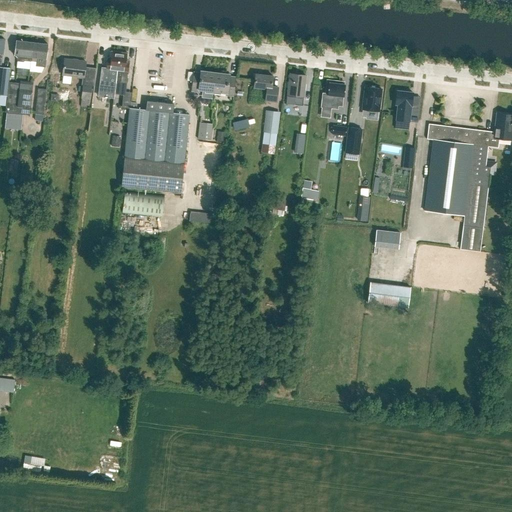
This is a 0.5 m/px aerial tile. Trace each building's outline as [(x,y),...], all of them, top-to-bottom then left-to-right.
[(30,61),(33,43),(16,41),(14,56),(15,56),(18,61),(23,62),(24,61),(27,57),(31,58),(30,61)] [(48,44),(33,43),(30,61),(37,62),(36,66),(43,67),(44,67),(45,59),(46,59),(48,44)] [(116,82),(119,53),(110,52),(109,57),(111,57),(111,59),(107,58),(106,69),(101,68),(99,89),(107,90),(108,84),(115,85),(116,82)] [(119,53),(116,82),(120,83),(118,95),(125,96),(128,71),(129,61),(126,60),(127,59),(128,59),(128,54),(119,53)] [(93,89),(96,71),(84,70),(85,62),(64,59),(62,75),(84,78),(83,86),(84,86),(82,101),(89,102),(91,89),(93,89)] [(23,62),(18,61),(17,68),(30,70),(30,61),(24,61),(23,62)] [(30,61),(30,70),(29,72),(41,73),(43,67),(36,66),(37,62),(30,61)] [(0,95),(7,96),(10,68),(0,67),(0,95)] [(212,99),(213,92),(215,73),(201,71),(200,73),(194,73),(192,91),(199,92),(199,90),(203,90),(203,96),(204,98),(212,99)] [(229,77),(229,75),(215,73),(213,92),(226,93),(226,95),(233,96),(235,78),(229,77)] [(275,101),(277,90),(271,89),(273,76),(255,74),(254,88),(267,89),(266,100),(275,101)] [(302,106),(306,76),(290,74),(287,96),(295,97),(294,105),(302,106)] [(332,105),(342,106),(345,85),(337,84),(337,81),(327,80),(326,90),(328,90),(327,94),(323,94),(321,107),(332,108),(332,105)] [(29,115),(33,85),(9,82),(9,83),(5,112),(13,114),(13,113),(23,114),(23,115),(29,115)] [(164,92),(164,89),(143,86),(141,98),(170,102),(171,94),(164,92)] [(379,112),(381,89),(365,87),(362,110),(379,112)] [(44,115),(47,90),(38,89),(35,114),(44,115)] [(418,106),(411,106),(412,93),(397,91),(395,105),(397,105),(396,120),(417,122),(418,106)] [(130,103),(130,108),(121,187),(181,193),(189,115),(173,113),(174,104),(164,103),(164,105),(156,104),(157,102),(147,101),(146,110),(136,109),(137,103),(130,103)] [(361,124),(363,111),(353,110),(351,123),(361,124)] [(263,132),(261,143),(276,145),(277,134),(280,112),(266,111),(263,132)] [(433,140),(424,211),(462,215),(458,248),(478,249),(489,166),(484,166),(486,146),(497,148),(499,138),(511,140),(511,138),(511,137),(511,117),(505,117),(505,114),(497,113),(494,132),(429,124),(427,139),(433,140)] [(211,141),(212,124),(199,123),(197,139),(211,141)] [(345,136),(346,128),(333,126),(332,134),(345,136)] [(345,153),(358,154),(362,129),(349,128),(345,153)] [(405,154),(404,167),(413,168),(415,155),(405,154)] [(303,188),(301,196),(313,198),(317,199),(318,191),(311,190),(303,188)] [(163,195),(123,190),(121,213),(161,217),(163,195)] [(366,221),(368,210),(359,209),(358,220),(366,221)] [(400,233),(376,230),(374,247),(398,250),(400,233)] [(408,308),(410,287),(370,282),(368,303),(408,308)] [(0,375),(0,388),(17,389),(17,376),(0,375)] [(122,481),(124,465),(117,465),(115,480),(122,481)]
